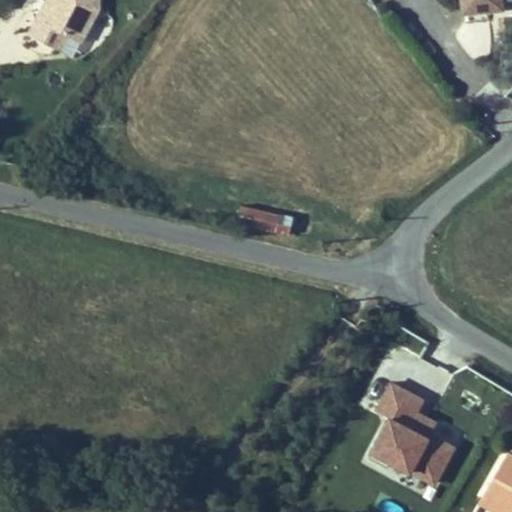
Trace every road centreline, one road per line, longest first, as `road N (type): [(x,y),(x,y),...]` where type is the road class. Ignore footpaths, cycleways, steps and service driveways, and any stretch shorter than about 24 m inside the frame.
road 1 (unclassified): [(0,193),(362,275),(405,270)]
road 2 (unknown): [(405,270),(372,327),(289,416),(221,511)]
road 3 (unclassified): [(511,143),(437,204),(411,235),(405,270)]
road 4 (unclassified): [(405,270),(416,299),(435,316),(511,361)]
road 5 (unknown): [(511,108),(438,17),(437,0)]
